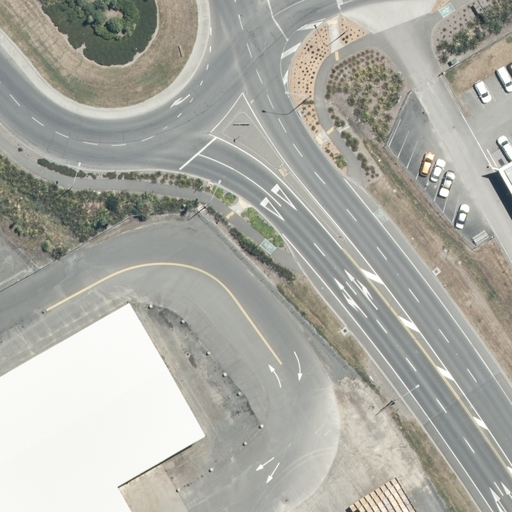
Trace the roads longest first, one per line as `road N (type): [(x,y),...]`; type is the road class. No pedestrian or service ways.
road 1 (unknown): [(0,327),(132,274),(169,276),(205,293),(267,367),(277,400),(262,475),(245,511)]
road 2 (secondary): [(240,44),(301,155),(359,226),(377,286)]
road 3 (secondary): [(377,286),(319,251),(262,188),(225,165),(147,139)]
road 4 (secondary): [(377,286),(511,477)]
road 5 (secondary): [(147,139),(122,146),(68,141),(35,123),(0,85)]
road 6 (secondary): [(240,44),(207,100),(147,139)]
